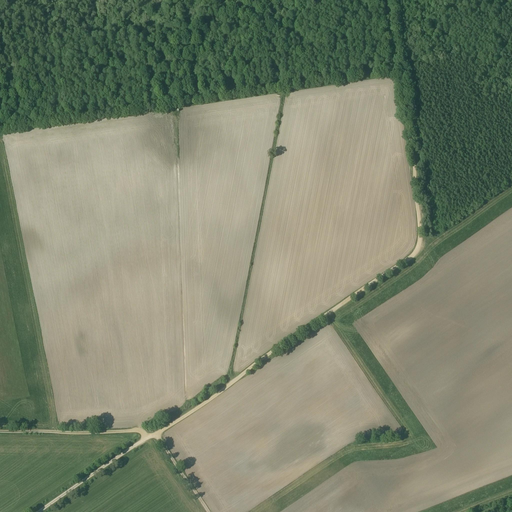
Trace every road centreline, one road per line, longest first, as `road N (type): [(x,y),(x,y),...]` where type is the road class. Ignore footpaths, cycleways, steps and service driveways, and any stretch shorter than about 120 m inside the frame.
road 1 (track): [(154,433),(421,246),(391,0)]
road 2 (track): [(0,431),(154,433)]
road 3 (unclassified): [(38,511),(147,437)]
